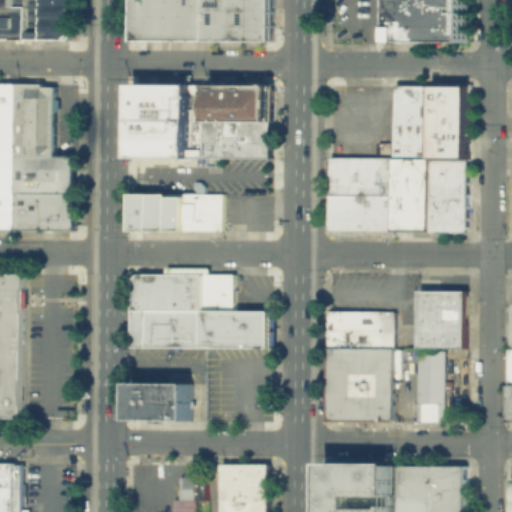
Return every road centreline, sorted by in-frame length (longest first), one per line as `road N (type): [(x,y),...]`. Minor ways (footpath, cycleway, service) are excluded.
road 1 (residential): [(0,61),(511,64)]
road 2 (trunk): [(301,511),(303,0)]
road 3 (residential): [(105,441),(511,442)]
road 4 (primary): [(107,192),(105,511)]
road 5 (residential): [(490,252),(491,0)]
road 6 (residential): [(0,247),(205,250)]
road 7 (primary): [(107,0),(107,192)]
road 8 (residential): [(490,442),(490,252)]
road 9 (residential): [(224,250),(400,251)]
